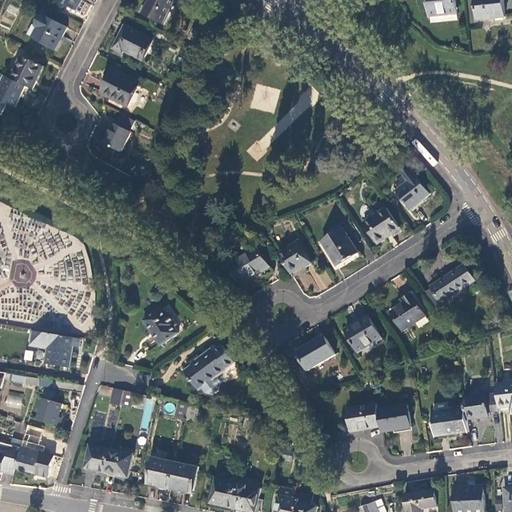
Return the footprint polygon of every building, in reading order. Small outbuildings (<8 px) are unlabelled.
[(58,0),(78,11),(83,0),(58,0)] [(171,0),(148,0),(142,12),(163,24),(175,2),(171,0)] [(428,0),(431,17),(458,14),(456,0),(428,0)] [(503,0),(476,0),(479,21),(505,18),(503,0)] [(32,26),(27,35),(54,49),(62,36),(63,37),(68,28),(42,14),(35,28),(32,26)] [(126,27),(115,48),(124,53),(125,51),(143,61),(153,41),(126,27)] [(191,33),(186,43),(191,46),(196,36),(191,33)] [(22,57),(11,80),(26,87),(32,90),(43,67),(22,57)] [(113,70),(102,92),(128,106),(139,84),(113,70)] [(11,80),(3,75),(0,81),(0,113),(2,114),(7,104),(16,108),(26,87),(11,80)] [(113,124),(103,144),(120,153),(131,132),(130,132),(135,121),(121,114),(116,125),(113,124)] [(411,170),(403,176),(408,182),(396,191),(411,211),(431,195),(411,170)] [(10,187),(8,192),(15,196),(18,190),(10,187)] [(387,209),(364,224),(378,244),(387,238),(386,237),(400,228),(387,209)] [(344,229),(322,243),(336,266),(358,253),(344,229)] [(299,242),(279,253),(292,275),(305,267),(306,268),(312,265),(299,242)] [(257,248),(228,267),(239,286),(269,267),(257,248)] [(465,265),(453,272),(464,290),(476,282),(465,265)] [(464,290),(453,272),(430,288),(431,289),(424,294),(441,319),(448,314),(442,305),(464,290)] [(405,302),(391,312),(404,331),(426,316),(412,294),(404,300),(405,302)] [(162,309),(144,321),(160,345),(179,333),(175,327),(177,326),(168,313),(166,315),(162,309)] [(359,324),(346,331),(359,353),(382,339),(369,316),(358,322),(359,324)] [(30,344),(47,347),(44,363),(69,367),(72,346),(77,347),(79,339),(32,331),(30,344)] [(325,336),(297,353),(307,371),(336,354),(325,336)] [(201,360),(185,372),(199,391),(228,370),(228,369),(236,363),(223,345),(214,352),(212,350),(200,358),(201,360)] [(32,360),(33,351),(25,350),(24,359),(32,360)] [(41,379),(27,377),(26,385),(39,387),(41,379)] [(84,386),(41,379),(39,387),(82,392),(84,386)] [(511,382),(497,384),(498,394),(500,409),(511,407),(511,415),(511,382)] [(125,391),(114,389),(112,404),(122,406),(125,391)] [(21,408),(22,393),(7,391),(6,407),(21,408)] [(498,394),(464,399),(466,409),(467,420),(490,417),(490,414),(500,412),(500,409),(498,394)] [(61,404),(42,399),(37,420),(61,427),(64,418),(57,416),(61,404)] [(189,405),(179,403),(176,417),(186,419),(189,405)] [(378,404),(348,409),(352,433),(383,427),(380,410),(378,404)] [(199,407),(189,405),(186,419),(196,421),(199,407)] [(409,405),(380,410),(383,427),(384,433),(413,428),(409,405)] [(466,409),(434,414),(437,437),(469,433),(467,420),(466,409)] [(254,419),(246,417),(244,428),(252,429),(254,419)] [(264,421),(254,419),(252,429),(251,434),(260,436),(264,421)] [(15,468),(15,469),(48,478),(54,456),(43,453),(45,446),(39,444),(42,431),(27,427),(15,468)] [(108,474),(114,444),(111,443),(110,450),(91,446),(86,470),(108,474)] [(121,445),(114,444),(108,474),(130,478),(135,455),(119,452),(121,445)] [(0,473),(1,474),(4,465),(15,468),(19,453),(8,450),(7,454),(0,452),(0,473)] [(176,463),(154,458),(148,485),(171,490),(176,463)] [(199,467),(176,463),(171,490),(193,495),(199,467)] [(234,509),(240,483),(217,479),(211,504),(234,509)] [(256,511),(261,488),(240,483),(234,509),(249,511),(256,511)] [(486,511),(485,486),(456,487),(456,511),(486,511)] [(435,490),(406,495),(408,511),(423,511),(423,510),(438,507),(435,490)] [(301,500),(297,511),(317,511),(319,507),(311,506),(314,496),(302,493),(301,500)] [(297,511),(301,500),(281,495),(277,511),(297,511)] [(380,511),(376,502),(360,509),(361,511),(380,511)]
